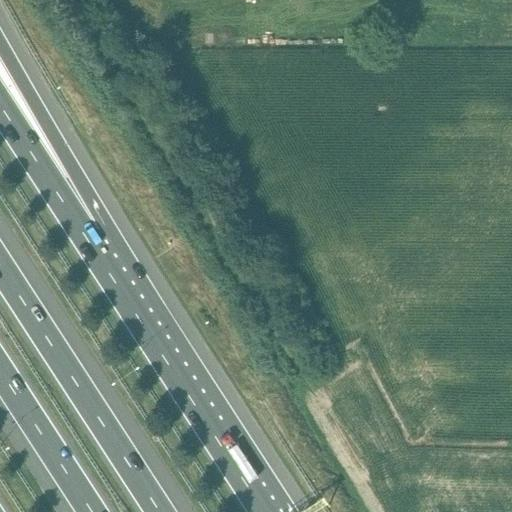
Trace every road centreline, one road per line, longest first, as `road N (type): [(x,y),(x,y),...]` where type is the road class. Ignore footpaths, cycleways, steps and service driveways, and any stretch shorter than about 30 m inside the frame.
road 1 (track): [(307,379),(76,0)]
road 2 (motorway): [(270,511),(89,238)]
road 3 (motorway): [(160,511),(0,265)]
road 4 (motorway): [(89,238),(0,49)]
road 5 (motorway): [(89,238),(0,99)]
road 6 (motorway): [(0,378),(87,511)]
